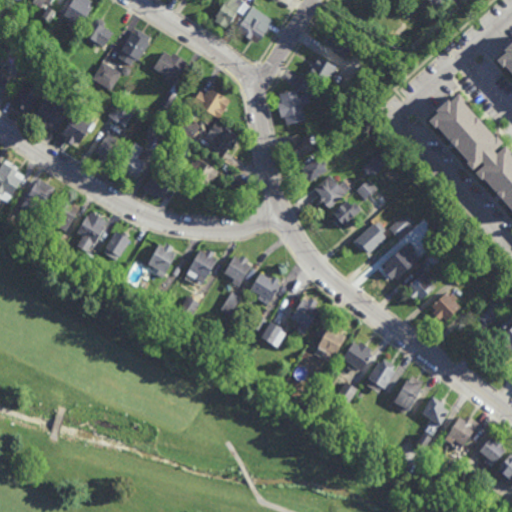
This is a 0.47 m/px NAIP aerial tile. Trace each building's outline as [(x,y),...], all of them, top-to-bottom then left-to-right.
[(34,0),(33,2),(41,8),(44,2),(49,5),(52,0),(34,0)] [(73,0),(65,16),(82,26),(93,8),(89,6),(92,2),(88,0),(73,0)] [(215,23),(225,28),(237,14),(243,17),(250,8),(237,0),(224,0),(222,3),(224,5),(216,18),(218,20),(215,23)] [(47,20),(40,14),(46,5),(54,11),(47,20)] [(256,45),(273,21),(252,8),(238,32),(256,45)] [(11,21),(6,19),(10,12),(15,15),(11,21)] [(104,47),(111,35),(90,22),(82,34),(104,47)] [(345,60),(357,42),(331,26),(325,42),(334,49),(332,53),(345,60)] [(119,59),(130,65),(134,59),(138,61),(149,44),(146,43),(149,37),(137,31),(135,35),(131,34),(121,51),(123,52),(119,59)] [(511,80),(495,61),(511,46),(511,80)] [(174,86),(182,75),(174,71),(181,59),(172,54),(171,57),(164,52),(154,68),(167,76),(164,81),(174,86)] [(326,86),(337,69),(318,57),(307,77),(326,86)] [(22,67),(17,64),(21,58),(25,61),(22,67)] [(31,75),(24,71),(31,59),(38,63),(31,75)] [(109,89),(90,77),(101,60),(119,72),(109,89)] [(125,74),(121,73),(119,70),(121,66),(123,65),(127,65),(129,68),(128,72),(125,74)] [(311,95),(298,87),(305,75),(318,83),(311,95)] [(0,94),(8,81),(0,76),(0,94)] [(166,108),(159,104),(176,77),(182,81),(166,108)] [(28,111),(40,91),(27,83),(15,104),(28,111)] [(123,99),(118,95),(124,87),(129,90),(123,99)] [(192,102),(219,120),(230,103),(209,89),(203,98),(199,95),(192,102)] [(309,106),(302,108),(306,123),(287,128),(283,115),(279,116),(277,106),(281,105),(280,96),(299,92),(299,98),(307,96),(309,106)] [(427,122),(511,217),(511,156),(456,95),(427,122)] [(123,125),(106,115),(117,97),(134,108),(123,125)] [(52,126),(55,120),(61,125),(68,113),(43,101),(35,115),(42,120),(39,124),(44,128),(48,122),(52,126)] [(161,115),(155,110),(158,105),(165,110),(161,115)] [(82,138),(93,121),(76,112),(64,132),(81,141),(82,138)] [(190,139),(175,129),(184,115),(199,125),(190,139)] [(163,143),(145,132),(153,119),(171,130),(163,143)] [(212,127),(225,134),(228,129),(238,135),(227,155),(203,141),(212,127)] [(111,162),(120,148),(114,144),(116,140),(106,134),(95,151),(101,155),(98,161),(105,164),(108,160),(111,162)] [(285,141),(297,136),(300,140),(307,137),(308,140),(313,136),(318,143),(312,147),(315,151),(298,160),(285,141)] [(181,153),(172,147),(176,141),(185,147),(181,153)] [(327,153),(324,147),(335,142),(338,147),(327,153)] [(135,180),(146,164),(136,160),(143,149),(134,143),(119,167),(135,180)] [(166,162),(159,157),(164,149),(171,153),(166,162)] [(370,175),(363,167),(378,154),(385,162),(370,175)] [(318,159),(326,172),(310,184),(303,170),(318,159)] [(0,198),(8,203),(25,176),(16,171),(18,168),(6,160),(0,169),(0,198)] [(160,169),(154,165),(157,161),(163,165),(160,169)] [(197,161),(219,174),(213,189),(191,177),(196,169),(190,166),(193,162),(196,163),(197,161)] [(163,198),(173,184),(155,171),(144,187),(163,198)] [(329,176),(338,186),(343,181),(349,191),(329,210),(325,204),(327,201),(314,189),(329,176)] [(364,199),(356,189),(368,178),(377,188),(364,199)] [(38,180),(54,188),(37,216),(21,207),(38,180)] [(61,200),(77,210),(66,230),(50,220),(61,200)] [(342,227),(360,210),(354,203),(349,208),(346,203),(335,212),(340,218),(336,220),(342,227)] [(91,213),(108,223),(94,246),(90,244),(87,251),(79,245),(84,238),(77,233),(91,213)] [(414,223),(410,226),(410,227),(399,238),(389,227),(401,216),(403,219),(407,216),(414,223)] [(374,226),(386,238),(366,256),(354,241),(374,226)] [(114,232),(129,240),(117,261),(103,251),(114,232)] [(57,252),(49,247),(56,235),(65,241),(57,252)] [(148,265),(158,270),(156,274),(162,278),(176,254),(171,252),(174,248),(166,245),(164,248),(159,245),(148,265)] [(442,253),(438,249),(443,245),(446,249),(442,253)] [(416,259),(405,247),(382,268),(394,280),(416,259)] [(431,264),(426,258),(435,249),(441,255),(431,264)] [(187,275),(203,284),(217,261),(212,259),(214,255),(207,250),(205,253),(199,250),(187,275)] [(94,257),(85,271),(77,266),(86,252),(94,257)] [(223,273),(234,279),(231,283),(238,287),(251,267),(245,264),(248,259),(241,256),(239,259),(234,257),(223,273)] [(468,273),(463,268),(469,262),(474,267),(468,273)] [(115,285),(107,280),(115,268),(123,273),(115,285)] [(458,285),(451,278),(461,269),(467,276),(458,285)] [(260,273),(271,280),(273,277),(282,282),(269,305),(250,291),(260,273)] [(424,274),(436,288),(420,302),(415,297),(412,301),(408,296),(413,292),(408,286),(424,274)] [(229,315),(220,309),(231,292),(240,297),(229,315)] [(446,294),(449,297),(452,294),(457,300),(454,303),(460,308),(446,321),(441,317),(437,320),(433,316),(438,313),(432,307),(446,294)] [(483,328),(507,304),(497,295),(475,319),(483,328)] [(191,317),(180,309),(188,296),(199,303),(191,317)] [(303,300),(308,303),(310,299),(317,303),(314,308),(318,310),(303,335),(296,331),(300,324),(291,319),(303,300)] [(155,311),(149,308),(152,303),(158,306),(155,311)] [(183,320),(176,315),(179,311),(186,316),(183,320)] [(259,331),(251,326),(259,315),(266,320),(259,331)] [(278,347),(287,331),(270,322),(261,338),(278,347)] [(329,328),(334,331),(336,326),(344,330),(341,335),(345,337),(331,364),(313,355),(329,328)] [(509,350),(511,348),(511,327),(499,336),(509,350)] [(210,346),(204,342),(209,335),(215,339),(210,346)] [(353,342),(371,354),(360,371),(342,359),(353,342)] [(378,362),(382,364),(385,360),(396,367),(393,371),(395,372),(384,389),(382,388),(378,394),(366,386),(370,380),(367,378),(378,362)] [(394,402),(409,412),(421,390),(419,389),(423,383),(411,376),(408,382),(406,381),(394,402)] [(344,410),(332,402),(346,382),(357,390),(344,410)] [(359,399),(354,396),(358,391),(363,394),(359,399)] [(421,413),(430,418),(427,423),(438,429),(448,411),(443,408),(444,405),(431,397),(421,413)] [(444,440),(451,445),(453,440),(463,447),(475,429),(470,426),(473,421),(466,417),(464,422),(458,419),(444,440)] [(421,453),(413,448),(423,433),(431,438),(421,453)] [(490,439),(495,444),(498,441),(502,445),(500,448),(505,452),(494,465),(480,452),(490,439)] [(511,457),(511,484),(497,470),(509,456),(511,457)] [(458,469),(453,465),(457,460),(462,463),(458,469)] [(450,478),(446,475),(450,469),(454,472),(450,478)]
